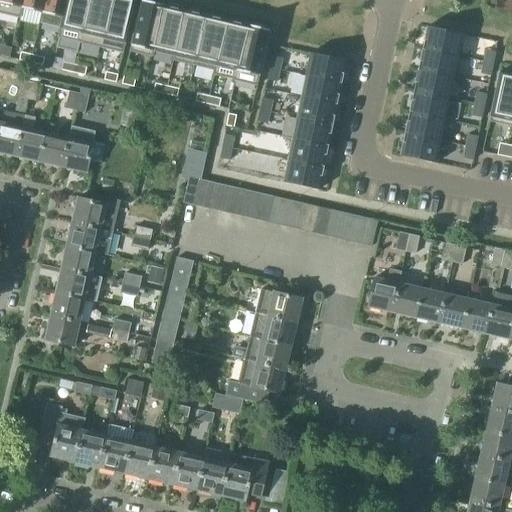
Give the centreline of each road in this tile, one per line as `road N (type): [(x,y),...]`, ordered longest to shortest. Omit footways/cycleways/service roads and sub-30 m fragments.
road 1 (residential): [(511,202),(370,170),(364,156),(392,0)]
road 2 (residential): [(436,420),(324,396),(318,385),(332,329),(438,352),(448,367)]
road 3 (residential): [(0,193),(15,196),(0,299)]
